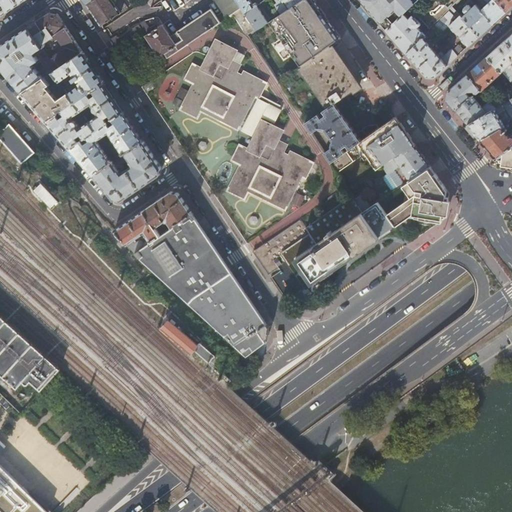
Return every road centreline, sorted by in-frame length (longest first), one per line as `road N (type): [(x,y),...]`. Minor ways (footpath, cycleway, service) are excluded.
road 1 (primary): [(511,227),(129,511)]
road 2 (primary): [(183,511),(511,260)]
road 3 (residential): [(209,511),(465,328)]
road 4 (residential): [(300,348),(101,511)]
road 5 (residential): [(180,172),(115,217),(0,82)]
road 6 (residential): [(180,172),(300,348)]
road 7 (residential): [(65,0),(180,172)]
road 8 (residential): [(421,259),(300,348)]
road 9 (secondary): [(420,103),(338,0)]
road 10 (residential): [(465,328),(481,301),(477,272),(445,253),(421,259)]
road 11 (residential): [(420,103),(511,22)]
